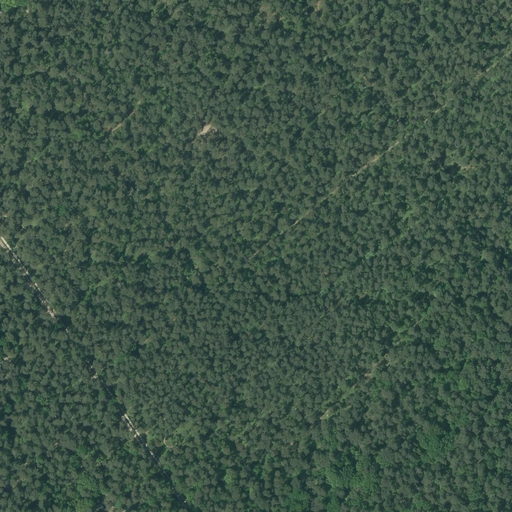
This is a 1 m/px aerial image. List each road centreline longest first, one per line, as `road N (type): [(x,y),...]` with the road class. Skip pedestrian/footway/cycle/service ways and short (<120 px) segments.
road 1 (track): [(107,134),(102,155),(158,211),(208,290),(408,134)]
road 2 (track): [(482,266),(450,287),(307,430),(202,511)]
road 3 (track): [(187,511),(0,239)]
road 4 (track): [(306,8),(153,75),(107,134)]
road 5 (track): [(0,342),(111,511)]
road 6 (track): [(408,134),(306,8)]
road 7 (track): [(107,134),(21,3)]
road 8 (track): [(495,249),(458,190),(408,134)]
road 9 (track): [(208,290),(93,377)]
road 10 (track): [(408,134),(511,51)]
